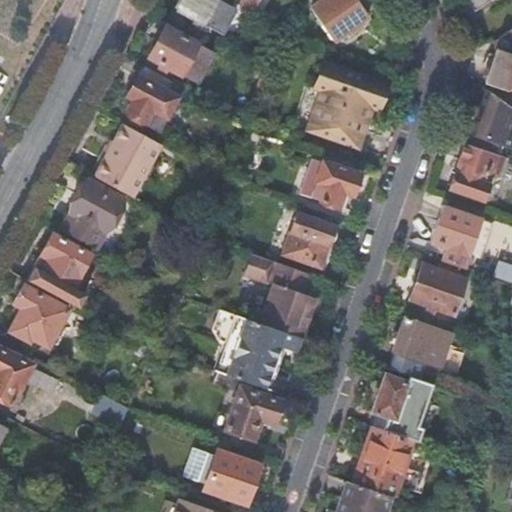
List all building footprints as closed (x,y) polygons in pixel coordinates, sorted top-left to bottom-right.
[(180,0),(176,7),(179,8),(178,10),(224,34),(236,8),(220,0),(180,0)] [(354,0),(310,0),(314,5),(311,8),(334,40),(366,17),(354,0)] [(165,25),(148,57),(180,74),(197,43),(165,25)] [(511,26),(495,39),(493,40),(496,48),(496,49),(491,66),(487,68),(485,74),(487,78),(486,81),(495,84),(507,88),(507,87),(511,88),(511,26)] [(321,90),(308,129),(357,146),(371,107),(378,109),(386,84),(323,62),(314,87),(321,90)] [(157,129),(180,87),(143,66),(127,95),(133,98),(126,112),(157,129)] [(511,107),(511,88),(507,87),(507,88),(495,84),(492,93),(511,107)] [(469,145),(501,156),(505,144),(511,146),(511,107),(492,93),(487,90),(481,108),(475,105),(472,114),(478,116),(472,131),(474,132),(469,145)] [(94,178),(131,198),(161,145),(123,124),(105,158),(94,178)] [(495,200),(510,159),(501,156),(469,145),(464,143),(460,156),(448,189),(482,200),(483,196),(495,200)] [(88,175),(94,178),(105,158),(99,155),(88,175)] [(322,160),(309,196),(337,206),(342,191),(351,194),(359,173),(322,160)] [(70,213),(59,231),(94,250),(104,232),(121,201),(86,181),(69,212),(70,213)] [(441,261),(462,268),(478,218),(443,206),(430,242),(445,248),(441,261)] [(295,214),(282,253),(319,266),(326,244),(329,243),(331,242),(332,240),(333,238),(334,236),(333,233),(333,231),(332,229),(333,227),(295,214)] [(64,301),(78,308),(85,295),(76,290),(82,280),(77,277),(89,256),(51,235),(41,253),(26,280),(33,284),(64,301)] [(294,336),(299,338),(301,339),(315,299),(306,295),(313,276),(273,262),(266,283),(271,284),(258,324),(294,336)] [(422,265),(411,298),(453,313),(465,280),(422,265)] [(8,331),(27,342),(30,338),(46,346),(49,342),(53,344),(60,332),(55,330),(66,310),(23,286),(14,304),(21,308),(8,331)] [(213,370),(264,388),(278,348),(282,350),(283,347),(284,348),(289,357),(298,351),(296,348),(299,338),(294,336),(258,324),(255,323),(232,315),(213,370)] [(409,376),(419,380),(425,362),(439,367),(450,334),(403,318),(386,368),(409,376)] [(0,349),(0,400),(9,405),(30,365),(0,349)] [(477,400),(502,408),(510,378),(486,370),(475,399),(477,400)] [(384,374),(371,412),(376,413),(372,427),(413,441),(418,442),(423,428),(418,427),(432,384),(419,380),(409,376),(407,382),(384,374)] [(240,386),(225,429),(251,438),(259,417),(273,422),(280,400),(240,386)] [(126,408),(100,394),(90,416),(118,426),(126,408)] [(498,422),(502,408),(477,400),(472,413),(498,422)] [(0,448),(2,449),(10,432),(0,426),(0,448)] [(413,441),(372,427),(352,483),(388,496),(393,497),(413,441)] [(183,476),(205,483),(203,488),(244,503),(258,465),(216,450),(214,455),(192,448),(183,476)] [(382,511),(388,496),(352,483),(348,481),(337,511),(382,511)] [(210,511),(181,502),(177,511),(210,511)]
